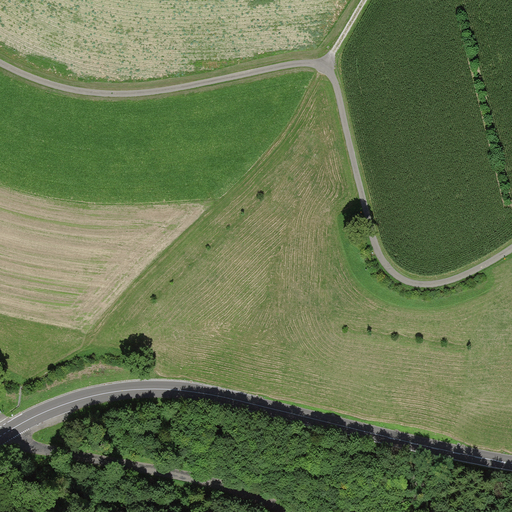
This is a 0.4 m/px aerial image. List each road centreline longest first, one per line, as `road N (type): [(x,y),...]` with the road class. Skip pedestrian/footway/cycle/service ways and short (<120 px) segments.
road 1 (tertiary): [(511,463),(175,389),(90,397),(11,430)]
road 2 (track): [(323,68),(337,84),(374,241),(388,268),(411,283),(447,282),(511,248)]
road 3 (track): [(0,62),(62,87),(109,94),(298,63),(323,68)]
road 4 (unclassified): [(11,430),(34,447),(184,476),(288,511)]
